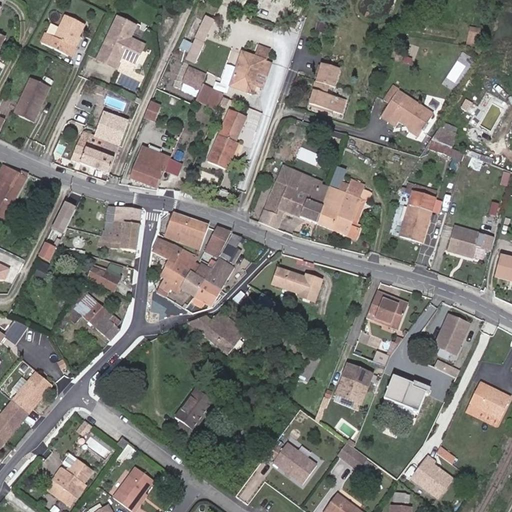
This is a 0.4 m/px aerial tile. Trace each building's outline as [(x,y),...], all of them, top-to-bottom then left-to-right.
[(203,14),(185,59),(196,63),(214,19),(203,14)] [(83,28),(63,17),(52,39),(44,36),(41,41),(71,56),(73,51),(72,50),(83,28)] [(135,25),(117,17),(97,58),(115,67),(121,56),(135,63),(144,45),(130,38),(135,25)] [(184,39),(180,48),(188,51),(191,42),(184,39)] [(37,43),(31,40),(28,46),(34,50),(37,43)] [(260,87),(269,62),(262,59),(263,56),(267,54),(269,49),(257,45),(253,56),(241,52),(229,86),(250,94),(253,85),(260,87)] [(311,91),(310,95),(343,105),(345,100),(324,95),(327,86),(331,87),(336,69),(318,64),(313,82),(316,83),(314,92),(311,91)] [(198,91),(206,73),(188,65),(180,83),(198,91)] [(32,122),(49,87),(30,78),(13,113),(32,122)] [(202,106),(208,91),(199,88),(194,102),(202,106)] [(386,109),(379,120),(394,129),(397,125),(405,129),(407,127),(412,130),(410,132),(419,138),(422,135),(423,136),(427,131),(425,129),(432,118),(397,94),(391,90),(381,106),(386,109)] [(215,112),(221,98),(208,91),(202,106),(215,112)] [(343,105),(310,95),(307,106),(341,115),(343,105)] [(149,104),(143,119),(153,123),(159,109),(149,104)] [(107,174),(127,122),(103,113),(94,137),(82,132),(71,161),(107,174)] [(234,145),(245,120),(228,113),(207,162),(226,170),(236,146),(234,145)] [(377,122),(392,132),(394,129),(379,120),(377,122)] [(463,159),(465,152),(452,149),(458,127),(437,122),(429,151),(463,159)] [(409,135),(418,141),(419,138),(410,132),(409,135)] [(130,180),(157,190),(163,175),(169,161),(142,150),(130,180)] [(179,164),(169,160),(169,161),(163,175),(173,179),(179,164)] [(2,167),(0,170),(0,218),(3,220),(25,180),(2,167)] [(282,168),(257,227),(276,233),(284,213),(316,226),(328,190),(320,186),(321,184),(282,168)] [(364,186),(350,181),(348,186),(348,187),(361,192),(364,186)] [(407,182),(403,195),(411,197),(414,191),(435,197),(437,191),(407,182)] [(328,190),(316,226),(331,231),(345,193),(348,187),(348,186),(341,183),(337,193),(328,190)] [(345,193),(359,198),(361,192),(348,187),(345,193)] [(421,244),(435,197),(414,191),(411,197),(398,237),(421,244)] [(358,201),(359,198),(345,193),(331,231),(345,237),(356,241),(360,232),(356,230),(349,227),(359,202),(358,201)] [(349,227),(356,230),(365,204),(359,202),(349,227)] [(498,205),(492,204),(487,217),(494,219),(498,205)] [(63,206),(52,229),(63,235),(75,212),(63,206)] [(135,252),(141,212),(107,208),(104,232),(99,248),(135,252)] [(199,253),(204,240),(184,233),(189,221),(172,215),(163,239),(199,253)] [(184,233),(204,240),(208,228),(189,221),(184,233)] [(448,254),(470,261),(474,250),(483,253),(488,238),(456,228),(448,254)] [(218,257),(230,235),(216,230),(205,252),(218,257)] [(248,242),(233,236),(220,258),(234,265),(241,252),(236,249),(239,245),(245,247),(248,242)] [(483,253),(489,255),(492,239),(488,238),(483,253)] [(184,270),(194,276),(199,266),(200,264),(195,262),(197,259),(158,241),(152,254),(164,260),(170,262),(166,269),(161,279),(164,280),(174,286),(184,270)] [(55,252),(43,246),(38,257),(49,263),(55,252)] [(495,277),(511,281),(511,260),(499,258),(495,277)] [(161,266),(166,269),(170,262),(164,260),(161,266)] [(205,282),(221,292),(233,270),(219,260),(211,273),(205,282)] [(0,263),(0,286),(1,287),(10,268),(0,263)] [(93,268),(119,280),(123,271),(109,266),(107,270),(94,266),(93,268)] [(194,276),(205,282),(211,273),(199,266),(194,276)] [(121,281),(119,280),(93,268),(88,280),(115,294),(121,281)] [(181,290),(195,299),(205,282),(194,276),(184,270),(174,286),(164,280),(156,294),(165,299),(170,292),(177,296),(181,290)] [(305,280),(278,271),(272,286),(299,296),(298,298),(315,304),(322,283),(306,277),(305,280)] [(211,309),(221,292),(205,282),(195,299),(211,309)] [(98,304),(82,289),(70,309),(81,319),(83,320),(84,319),(110,343),(120,332),(116,328),(120,324),(98,304)] [(239,292),(234,298),(244,305),(248,300),(239,292)] [(376,293),(366,319),(399,331),(408,310),(382,301),(384,296),(376,293)] [(251,313),(261,319),(272,302),(262,295),(251,313)] [(410,305),(384,296),(382,301),(408,310),(410,305)] [(272,302),(261,319),(270,325),(280,307),(272,302)] [(70,309),(65,317),(75,326),(81,319),(70,309)] [(225,317),(220,314),(212,322),(207,318),(188,325),(215,347),(223,336),(215,329),(225,317)] [(246,334),(225,317),(215,329),(223,336),(215,347),(228,356),(246,334)] [(455,356),(468,326),(448,317),(435,347),(455,356)] [(281,348),(286,352),(290,345),(285,342),(281,348)] [(290,345),(286,352),(304,364),(308,357),(291,344),(290,345)] [(319,361),(310,356),(298,379),(297,380),(307,386),(319,361)] [(371,375),(349,366),(338,395),(361,403),(371,375)] [(33,410),(52,387),(37,374),(0,416),(0,448),(23,421),(18,416),(27,405),(33,410)] [(411,391),(413,386),(393,378),(384,400),(418,414),(425,396),(411,391)] [(468,408),(499,423),(510,401),(479,385),(468,408)] [(427,392),(413,386),(411,391),(425,396),(427,392)] [(194,433),(215,405),(195,391),(176,419),(181,423),(173,432),(193,447),(200,437),(194,433)] [(33,410),(27,405),(18,416),(23,421),(33,410)] [(496,430),(499,423),(468,408),(465,415),(496,430)] [(122,440),(118,446),(124,451),(129,444),(122,440)] [(289,445),(274,464),(288,475),(292,478),(304,487),(319,468),(289,445)] [(357,472),(366,460),(347,446),(338,458),(357,472)] [(451,458),(439,449),(436,456),(447,464),(451,458)] [(65,490),(77,500),(86,488),(84,486),(93,473),(69,455),(62,464),(70,470),(68,474),(62,470),(46,491),(58,499),(65,490)] [(433,461),(427,456),(411,477),(437,497),(451,479),(431,464),(433,461)] [(114,499),(131,511),(136,511),(140,508),(136,505),(144,494),(153,482),(136,469),(114,499)] [(148,497),(144,494),(136,505),(140,508),(148,497)] [(326,511),(358,511),(338,497),(326,511)]
